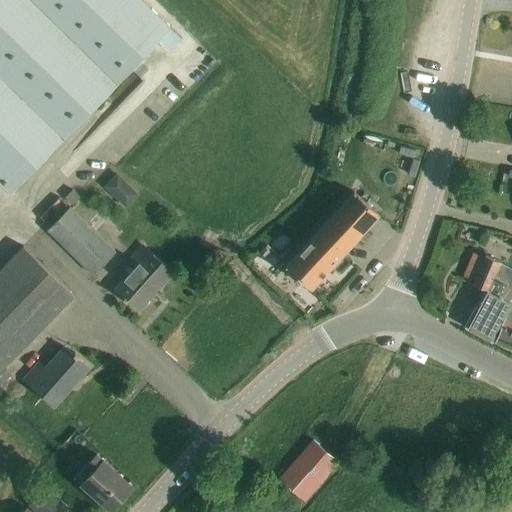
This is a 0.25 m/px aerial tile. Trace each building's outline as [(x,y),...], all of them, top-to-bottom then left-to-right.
[(0,0),(0,182),(10,192),(170,27),(142,0),(0,0)] [(432,172),(439,149),(427,146),(421,169),(432,172)] [(114,172),(123,189),(147,176),(138,159),(114,172)] [(72,203),(79,196),(72,189),(64,196),(72,203)] [(310,289),(379,214),(353,190),(298,251),(285,266),(310,289)] [(92,274),(115,251),(69,206),(47,229),(92,274)] [(0,382),(0,383),(11,372),(3,365),(73,294),(23,245),(0,267),(0,382)] [(138,308),(171,271),(141,245),(127,261),(134,267),(115,288),(138,308)] [(492,340),(511,302),(511,266),(502,262),(484,254),(472,283),(486,289),(476,307),(474,306),(464,325),(491,340),(492,340)] [(511,302),(492,340),(511,348),(511,302)] [(53,404),(87,366),(64,346),(45,367),(39,361),(24,378),(53,404)] [(313,438),(279,477),(294,490),(296,492),(305,499),(311,492),(338,461),(328,452),(313,438)] [(110,510),(131,487),(96,453),(74,477),(110,510)] [(40,511),(60,511),(66,506),(44,486),(29,502),(40,511)]
